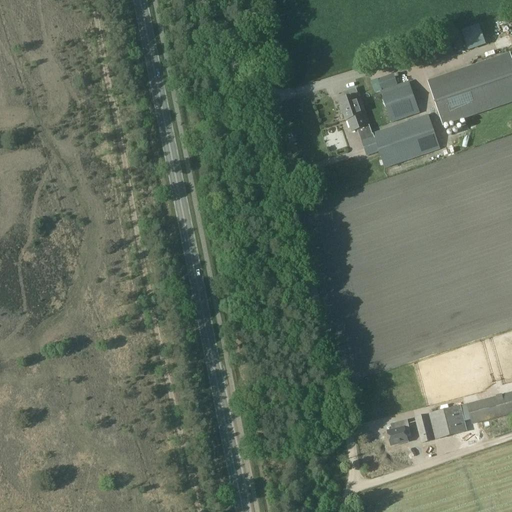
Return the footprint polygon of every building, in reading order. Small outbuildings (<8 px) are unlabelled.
[(449,39),(412,53),(417,68),(454,55),(449,39)] [(511,66),(508,55),(428,83),(444,127),(468,119),(470,118),(511,103),(511,66)] [(394,74),(378,80),(381,90),(398,85),(394,74)] [(381,90),(379,91),(391,123),(420,114),(409,81),(398,85),(381,90)] [(347,98),(339,101),(346,120),(347,120),(352,132),(357,130),(363,128),(368,126),(368,125),(365,126),(361,115),(355,97),(358,96),(355,88),(345,92),(347,98)] [(427,115),(372,134),(378,152),(379,155),(381,161),(383,167),(384,169),(440,150),(427,115)] [(367,140),(361,142),(366,156),(378,152),(372,134),(371,134),(368,126),(363,128),(367,140)] [(511,392),(467,404),(466,404),(471,420),(472,425),(511,414),(511,392)] [(466,404),(461,406),(465,421),(471,420),(466,404)] [(461,406),(415,418),(422,444),(468,432),(465,421),(461,406)] [(392,430),(388,432),(391,446),(408,441),(407,437),(411,436),(407,420),(391,424),(392,430)]
